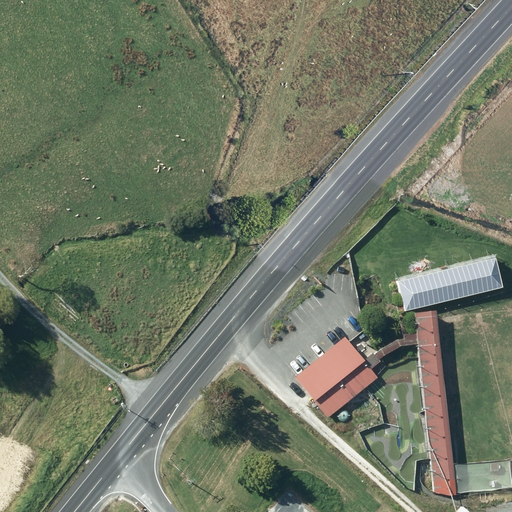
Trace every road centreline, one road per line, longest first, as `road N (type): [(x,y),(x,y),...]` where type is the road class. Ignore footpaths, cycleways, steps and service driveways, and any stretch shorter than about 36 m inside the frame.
road 1 (primary): [(511,12),(73,511)]
road 2 (unknown): [(172,394),(56,314),(0,261)]
